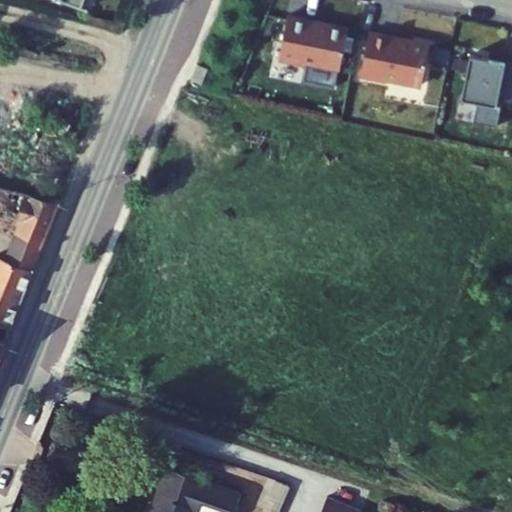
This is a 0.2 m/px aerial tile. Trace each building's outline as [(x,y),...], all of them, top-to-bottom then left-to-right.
[(347,14),(291,0),(286,0),(277,44),(305,50),(306,46),(339,53),(347,14)] [(429,31),(368,16),(359,62),(386,68),(387,64),(420,71),(429,31)] [(511,80),(511,50),(469,41),(460,85),(495,92),(497,84),(511,86),(511,80)] [(0,182),(0,210),(22,216),(15,233),(45,243),(63,198),(0,182)] [(15,233),(9,249),(38,260),(45,243),(15,233)] [(0,318),(13,323),(38,260),(9,249),(0,272),(0,318)] [(225,511),(242,511),(250,490),(185,467),(177,491),(168,488),(159,511),(204,511),(207,506),(225,511)] [(296,511),(304,490),(280,482),(271,507),(285,511),(296,511)] [(327,493),(320,511),(360,511),(362,506),(327,493)]
